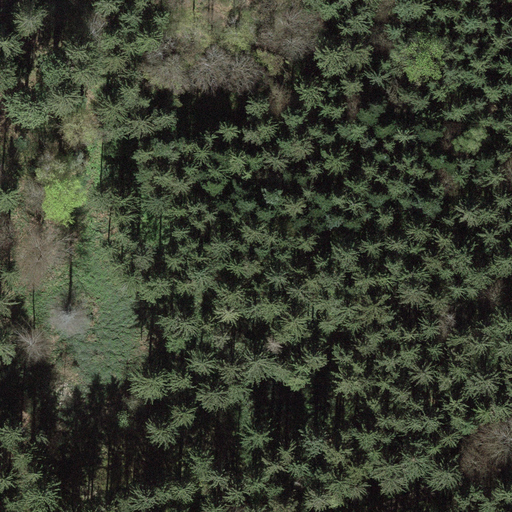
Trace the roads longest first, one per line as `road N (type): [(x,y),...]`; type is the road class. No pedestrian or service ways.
road 1 (track): [(511,11),(502,0),(0,3)]
road 2 (track): [(367,511),(511,461)]
